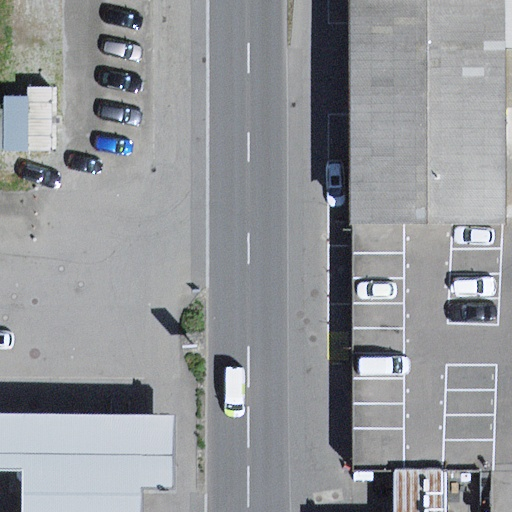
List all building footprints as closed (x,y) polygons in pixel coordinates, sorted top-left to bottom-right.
[(504,0),(352,0),(352,222),(504,223),(504,0)] [(2,47),(1,85),(23,86),(24,48),(2,47)] [(53,89),(27,89),(27,151),(53,151),(53,89)] [(511,222),(504,223),(352,222),(353,470),(394,469),(446,469),(511,467),(511,222)] [(104,417),(0,416),(0,470),(25,471),(24,511),(141,511),(142,488),(175,489),(175,418),(104,417)] [(445,511),(446,469),(394,469),(394,511),(445,511)]
